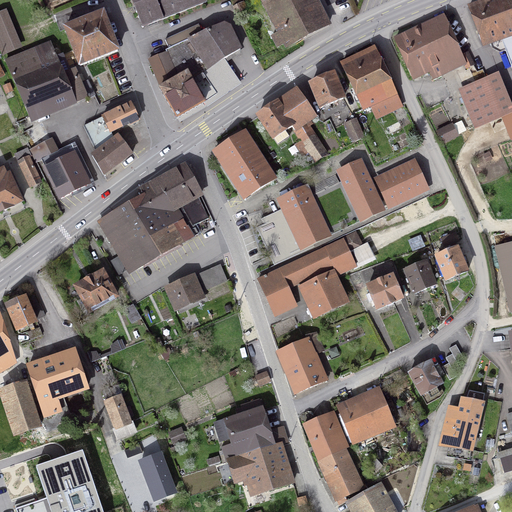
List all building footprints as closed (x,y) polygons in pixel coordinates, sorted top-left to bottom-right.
[(132,0),(142,27),(163,19),(155,0),(132,0)] [(155,0),(163,19),(206,2),(205,0),(155,0)] [(315,0),(261,0),(279,34),(272,37),(277,48),(284,44),(286,47),(328,25),(315,0)] [(511,0),(489,0),(469,8),(483,46),(501,40),(511,69),(511,0)] [(7,13),(0,15),(0,49),(4,60),(23,52),(7,13)] [(118,51),(103,14),(65,29),(80,66),(118,51)] [(451,61),(455,70),(464,65),(460,56),(461,56),(444,17),(395,40),(412,80),(429,72),(433,80),(441,77),(437,68),(451,61)] [(165,40),(169,50),(186,42),(203,34),(198,25),(165,40)] [(224,25),(203,34),(186,42),(206,72),(224,60),(240,50),(230,27),(224,25)] [(206,72),(186,42),(169,50),(172,55),(181,76),(187,73),(204,103),(224,90),(224,89),(229,86),(238,80),(224,60),(206,72)] [(75,103),(94,95),(87,81),(81,85),(74,69),(63,74),(50,43),(6,61),(29,118),(73,99),(75,103)] [(374,49),(341,65),(362,110),(387,98),(389,100),(396,97),(395,94),(396,94),(374,49)] [(161,89),(181,76),(172,55),(168,57),(166,53),(149,60),(161,89)] [(460,56),(464,65),(466,68),(474,65),(468,54),(461,56),(460,56)] [(177,119),(204,103),(187,73),(181,76),(161,89),(160,89),(177,119)] [(334,76),(310,86),(320,109),(343,99),(334,76)] [(461,91),(475,127),(502,116),(487,80),(461,91)] [(285,132),(292,127),(295,131),(309,121),(315,118),(296,91),(257,117),(273,140),(274,139),(278,145),(289,137),(285,132)] [(102,117),(109,132),(110,131),(129,123),(131,125),(138,121),(131,105),(130,104),(102,117)] [(511,112),(503,117),(511,138),(511,112)] [(102,117),(91,123),(102,145),(103,148),(114,139),(110,131),(109,132),(102,117)] [(312,125),(309,121),(295,131),(294,132),(301,141),(296,144),(303,156),(309,152),(316,162),(326,156),(313,136),(315,135),(309,127),(312,125)] [(354,142),(363,138),(356,121),(346,125),(354,142)] [(399,122),(386,128),(389,134),(402,128),(399,122)] [(102,145),(91,123),(83,127),(96,153),(103,148),(102,145)] [(481,136),(493,131),(490,124),(478,129),(481,136)] [(438,132),(443,143),(457,136),(452,126),(438,132)] [(244,199),(275,179),(245,133),(214,152),(244,199)] [(118,136),(114,139),(103,148),(96,153),(92,156),(103,175),(132,154),(118,136)] [(38,146),(31,150),(37,163),(42,160),(61,199),(91,184),(80,161),(77,163),(69,147),(45,159),(38,146)] [(15,155),(30,187),(41,182),(29,158),(31,157),(27,149),(15,155)] [(356,175),(342,181),(353,204),(361,201),(369,217),(383,211),(359,161),(351,165),(356,175)] [(376,179),(389,207),(427,190),(414,162),(376,179)] [(143,196),(99,222),(121,257),(111,263),(118,275),(128,269),(130,273),(143,267),(143,266),(198,234),(193,226),(208,219),(198,197),(201,195),(184,166),(140,191),(143,196)] [(0,212),(22,202),(9,175),(6,177),(3,170),(0,171),(0,212)] [(279,202),(301,249),(329,236),(307,189),(298,193),(297,190),(287,195),(288,198),(279,202)] [(355,233),(341,240),(348,254),(362,247),(355,233)] [(458,241),(455,234),(441,239),(444,246),(458,241)] [(341,240),(278,270),(287,290),(301,283),(303,287),(300,288),(314,317),(347,302),(335,276),(353,268),(341,240)] [(511,244),(496,248),(511,312),(511,311),(511,244)] [(436,258),(446,281),(467,272),(458,249),(436,258)] [(426,262),(405,271),(414,294),(435,285),(426,262)] [(220,266),(198,276),(205,290),(226,281),(220,266)] [(295,306),(287,290),(278,270),(259,279),(276,315),(295,306)] [(116,297),(102,273),(85,281),(86,282),(76,287),(83,299),(78,302),(83,312),(88,310),(89,312),(116,297)] [(377,310),(402,300),(392,276),(367,287),(371,294),(366,296),(369,303),(374,301),(377,310)] [(202,297),(193,278),(167,289),(176,309),(202,297)] [(27,297),(36,320),(45,317),(35,294),(27,297)] [(36,320),(27,297),(26,296),(6,305),(16,329),(36,320)] [(133,305),(124,310),(132,323),(140,318),(133,305)] [(0,370),(13,363),(7,354),(11,351),(0,317),(0,370)] [(39,328),(27,332),(30,340),(42,335),(39,328)] [(306,336),(308,340),(279,352),(296,394),(325,382),(314,355),(324,351),(316,332),(306,336)] [(456,345),(449,349),(452,354),(446,358),(449,363),(442,367),(449,380),(456,377),(453,371),(459,367),(456,362),(463,358),(456,345)] [(53,400),(87,388),(74,351),(28,367),(45,417),(57,413),(53,400)] [(444,375),(439,366),(433,369),(430,363),(409,374),(421,396),(442,385),(438,378),(444,375)] [(259,386),(268,382),(264,374),(256,377),(259,386)] [(1,392),(15,434),(40,426),(26,383),(1,392)] [(394,426),(379,389),(337,407),(353,444),(394,426)] [(483,403),(482,403),(484,394),(469,391),(466,400),(462,399),(461,405),(458,405),(456,413),(459,414),(458,417),(447,415),(440,445),(461,449),(460,459),(469,460),(483,403)] [(105,403),(119,438),(134,432),(129,418),(133,416),(129,407),(125,408),(121,397),(105,403)] [(274,446),(263,410),(262,410),(259,401),(241,407),(242,409),(236,411),(238,417),(226,421),(225,420),(215,423),(221,442),(230,439),(232,444),(221,448),(222,451),(224,451),(228,461),(274,446)] [(304,425),(319,461),(344,450),(347,448),(333,413),(304,425)] [(174,442),(183,439),(180,430),(171,434),(174,442)] [(281,444),(274,446),(228,461),(235,482),(243,480),(245,486),(248,485),(252,496),(293,483),(281,444)] [(127,458),(142,453),(139,445),(124,451),(127,458)] [(344,450),(319,461),(338,505),(347,501),(345,497),(362,489),(344,450)] [(102,511),(83,453),(35,470),(45,499),(16,509),(17,511),(102,511)] [(159,455),(140,462),(155,500),(173,493),(159,455)] [(347,502),(352,511),(394,511),(380,484),(357,496),(347,502)]
